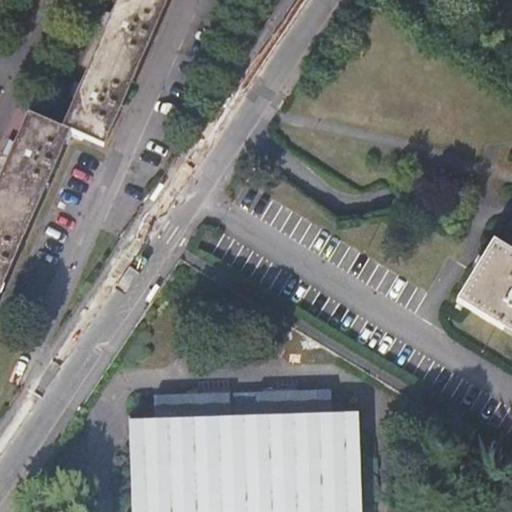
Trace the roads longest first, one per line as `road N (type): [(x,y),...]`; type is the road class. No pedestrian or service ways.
road 1 (residential): [(44,398),(321,0)]
road 2 (residential): [(191,0),(33,361),(44,398)]
road 3 (residential): [(0,131),(57,0)]
